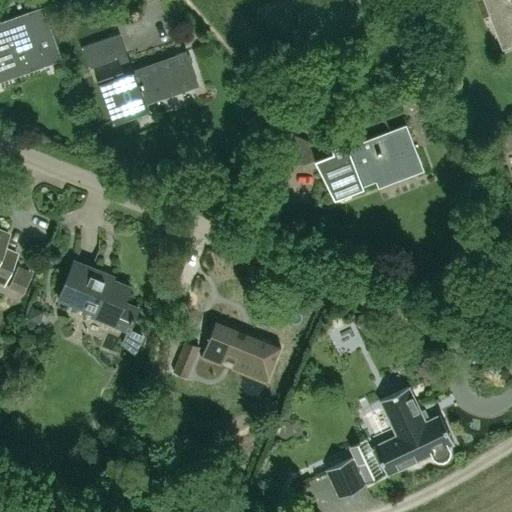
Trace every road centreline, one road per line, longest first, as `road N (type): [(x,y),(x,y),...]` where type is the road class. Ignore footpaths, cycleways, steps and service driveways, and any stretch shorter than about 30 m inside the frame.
road 1 (unclassified): [(511,352),(317,284),(0,144)]
road 2 (unclassified): [(386,511),(511,442)]
